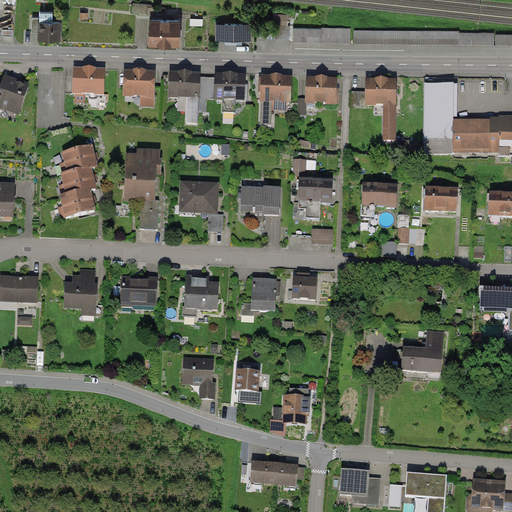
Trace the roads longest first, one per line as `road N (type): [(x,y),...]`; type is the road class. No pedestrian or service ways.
road 1 (residential): [(0,252),(511,272)]
road 2 (tertiary): [(0,53),(511,65)]
road 3 (residential): [(0,379),(125,392),(212,427),(320,449)]
road 4 (residential): [(320,449),(511,465)]
